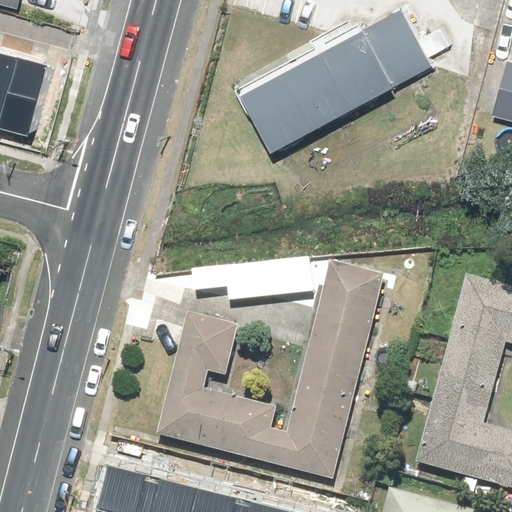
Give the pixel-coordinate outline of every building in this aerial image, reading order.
[(247,102),(271,147),(432,63),(408,17),(247,102)] [(0,47),(0,116),(43,128),(61,63),(0,47)] [(511,51),(504,49),(488,109),(511,115),(511,51)] [(317,292),(315,259),(201,268),(202,290),(234,288),(235,299),(317,292)] [(188,299),(160,449),(322,493),(326,471),(340,475),(376,276),(326,262),(299,409),(229,390),(243,314),(188,299)] [(511,281),(466,270),(415,464),(511,489),(511,426),(501,424),(511,383),(511,281)] [(284,511),(114,469),(103,511),(284,511)] [(478,511),(480,508),(390,480),(379,511),(478,511)]
